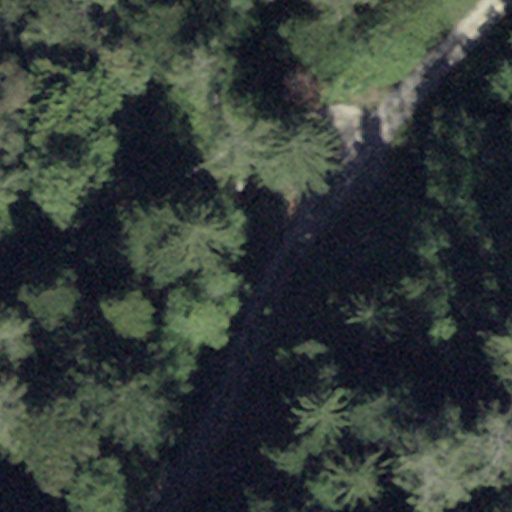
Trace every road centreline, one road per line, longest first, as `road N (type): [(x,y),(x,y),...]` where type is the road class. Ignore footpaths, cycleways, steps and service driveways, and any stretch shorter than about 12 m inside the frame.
road 1 (track): [(138,511),(166,494),(276,284),(361,145),(499,0)]
road 2 (track): [(361,145),(0,269)]
